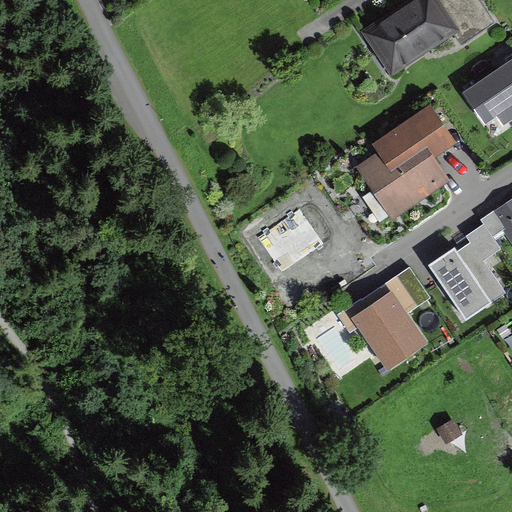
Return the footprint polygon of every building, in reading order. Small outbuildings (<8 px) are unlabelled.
[(409,0),(363,27),(390,73),(462,32),(488,18),(478,0),(409,0)] [(511,59),(466,89),(487,122),(500,113),(506,123),(511,119),(511,59)] [(374,140),(382,151),(361,166),(398,218),(444,185),(422,155),(438,144),(456,132),(434,99),(374,140)] [(511,200),(496,211),(511,234),(511,200)] [(455,242),(427,262),(469,322),(511,293),(475,240),(461,250),(455,242)] [(395,287),(355,315),(391,368),(432,341),(395,287)]
